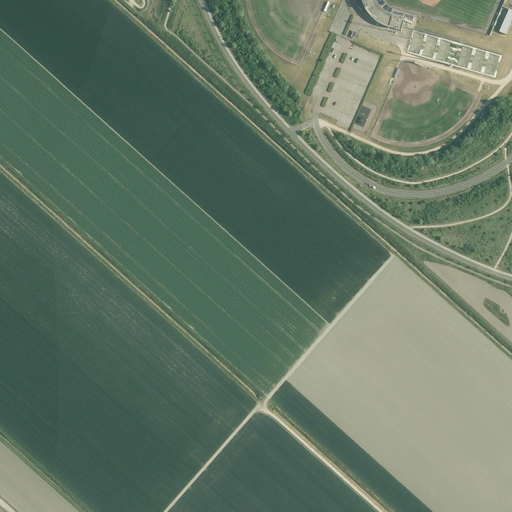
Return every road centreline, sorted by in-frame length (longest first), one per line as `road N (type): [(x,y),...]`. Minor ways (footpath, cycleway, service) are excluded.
road 1 (unknown): [(511,286),(424,251),(326,179),(165,29),(171,0)]
road 2 (track): [(166,511),(253,412),(265,409),(394,253)]
road 3 (unclassified): [(511,158),(477,180),(420,194),(386,191),(343,166),(315,114),(355,21)]
road 4 (track): [(380,511),(265,409)]
